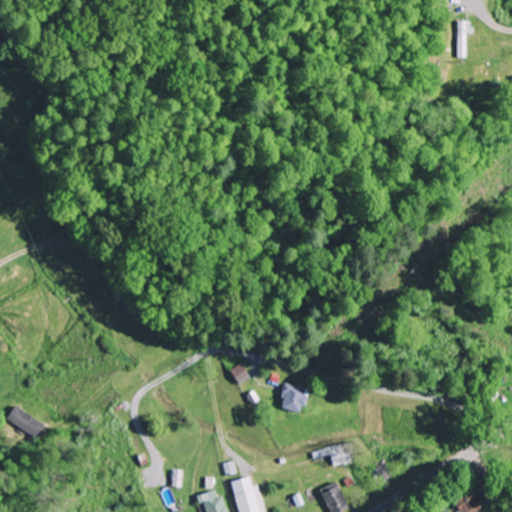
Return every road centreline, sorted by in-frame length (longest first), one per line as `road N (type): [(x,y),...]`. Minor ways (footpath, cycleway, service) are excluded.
road 1 (residential): [(494,438),(453,404),(187,342),(151,323),(121,294),(0,122)]
road 2 (secondary): [(511,424),(378,511)]
